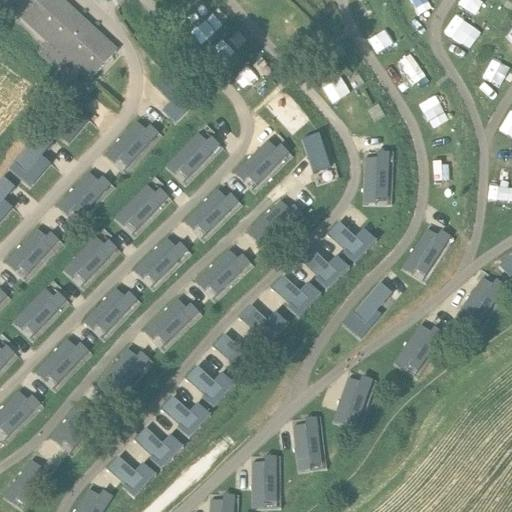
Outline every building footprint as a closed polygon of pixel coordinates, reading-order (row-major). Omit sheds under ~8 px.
[(39,52),(60,71),(69,61),(90,81),(116,53),(58,0),(38,0),(22,18),(48,42),(39,52)] [(0,27),(2,29),(13,15),(2,6),(0,8),(0,27)] [(190,101),(183,93),(181,95),(165,79),(154,89),(170,105),(171,104),(179,112),(190,101)] [(52,121),(65,132),(79,114),(90,101),(78,90),(52,121)] [(107,154),(125,171),(146,150),(128,132),(107,154)] [(15,164),(27,174),(52,143),(40,133),(15,164)] [(202,147),(206,144),(197,135),(173,159),(182,168),(178,172),(187,180),(210,155),(202,147)] [(313,175),(330,170),(319,135),(302,141),(313,175)] [(246,179),(255,188),(279,164),(271,155),(275,152),(266,143),(242,167),(250,175),(246,179)] [(363,194),(374,194),(374,200),(387,200),(388,166),(376,166),(376,160),(364,160),(363,194)] [(0,180),(0,205),(14,187),(2,178),(0,180)] [(54,207),(71,224),(92,202),(74,186),(54,207)] [(121,211),(130,219),(126,223),(135,232),(158,207),(150,199),(154,196),(145,187),(121,211)] [(196,228),(204,237),(230,213),(222,205),(226,201),(217,192),(192,215),(200,224),(196,228)] [(275,203),(254,224),(272,243),(294,223),(275,203)] [(345,251),(353,259),(363,248),(355,240),(338,224),(328,235),(345,251)] [(10,253),(29,271),(50,250),(31,231),(10,253)] [(408,259),(417,265),(414,270),(424,277),(444,249),(434,242),(437,238),(427,231),(408,259)] [(75,276),(83,284),(107,259),(99,251),(102,248),(93,239),(70,263),(78,272),(75,276)] [(145,276),(153,285),(178,261),(170,253),(174,249),(166,240),(141,263),(149,271),(145,276)] [(317,278),(325,286),(336,275),(328,267),(311,251),(300,262),(317,278)] [(207,288),(216,297),(241,273),(233,265),(237,261),(228,252),(204,276),(211,284),(207,288)] [(511,280),(511,255),(511,254),(498,266),(511,280)] [(288,305),(297,312),(307,301),(299,294),(282,277),(272,289),(288,305)] [(462,308),(472,314),(468,319),(479,326),(498,298),(489,291),(492,287),(482,280),(462,308)] [(353,315),(365,325),(376,312),(391,295),(379,284),(353,315)] [(96,327),(105,336),(129,310),(120,303),(124,299),(115,290),(92,315),(100,323),(96,327)] [(20,315),(28,324),(24,327),(33,336),(57,311),(49,303),(52,300),(43,291),(20,315)] [(156,337),(165,346),(190,322),(182,314),(186,310),(177,301),(153,324),(160,333),(156,337)] [(256,334),(264,342),(275,330),(267,323),(250,306),(239,318),(256,334)] [(427,338),(430,333),(419,326),(400,354),(410,361),(407,366),(417,373),(436,344),(427,338)] [(230,363),(238,370),(249,359),(241,351),(224,335),(213,347),(230,363)] [(47,378),(56,387),(79,361),(71,354),(75,350),(66,341),(42,366),(51,374),(47,378)] [(110,388),(119,396),(142,370),(133,363),(137,359),(127,351),(105,376),(114,384),(110,388)] [(202,395),(211,402),(221,391),(213,383),(196,367),(185,378),(202,395)] [(336,411),(347,414),(345,420),(356,424),(368,392),(357,388),(359,383),(348,379),(336,411)] [(0,407),(0,416),(16,432),(36,410),(16,391),(0,407)] [(178,425),(186,433),(197,422),(188,414),(171,398),(161,409),(178,425)] [(63,443),(72,451),(95,425),(86,417),(90,413),(80,405),(58,431),(67,438),(63,443)] [(306,432),(305,426),(293,427),(296,461),(307,460),(308,466),(320,465),(317,431),(306,432)] [(151,457),(159,465),(169,453),(161,446),(144,430),(134,441),(151,457)] [(123,485),(131,493),(142,482),(134,474),(117,458),(106,469),(123,485)] [(19,496),(16,501),(26,508),(46,480),(37,473),(40,469),(30,462),(10,489),(19,496)] [(264,470),(264,464),(252,464),(252,498),(263,498),(263,504),(275,504),(276,470),(264,470)] [(98,500),(101,493),(89,487),(73,511),(103,511),(107,505),(98,500)] [(209,502),(208,511),(232,511),(233,509),(221,508),(221,503),(209,502)]
